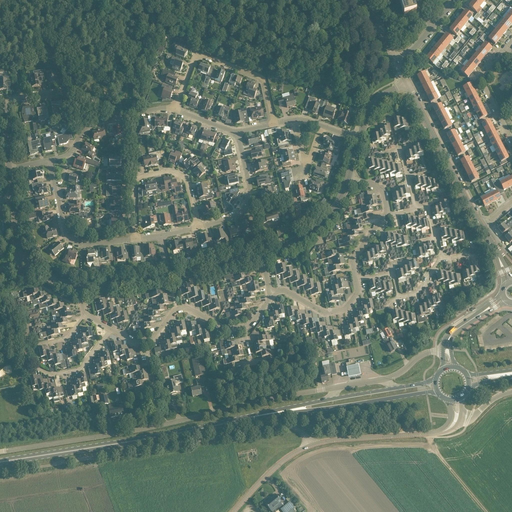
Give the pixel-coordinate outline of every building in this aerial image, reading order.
[(399,0),(404,15),(417,12),(416,11),(415,12),(411,0),(399,0)] [(474,0),(473,2),(480,7),(482,9),(486,5),(484,3),(480,0),(474,0)] [(476,12),(480,7),(473,2),(469,7),(476,12)] [(466,10),(462,15),(469,21),(473,16),(470,14),(466,10)] [(458,20),(465,26),(469,21),(462,15),(458,20)] [(507,30),(511,25),(504,19),(500,24),(507,30)] [(458,20),(453,25),(460,31),(465,26),(458,20)] [(500,24),(496,29),(503,35),(507,30),(500,24)] [(460,31),(453,25),(449,30),(453,33),(456,36),(460,31)] [(499,40),(503,35),(496,29),(492,34),(499,40)] [(491,33),(490,32),(488,35),(490,37),(488,39),(495,45),(499,40),(492,34),(491,33)] [(453,40),(450,37),(446,34),(442,39),(449,45),(453,40)] [(442,39),(438,44),(445,50),(449,45),(442,39)] [(184,51),(185,47),(187,46),(188,44),(178,40),(177,43),(175,49),(177,49),(176,52),(177,52),(176,55),(184,59),(185,57),(186,57),(188,52),(184,51)] [(492,49),(488,45),(485,43),(481,48),(488,53),(492,49)] [(434,49),(441,54),(445,50),(438,44),(434,49)] [(488,53),(481,48),(479,46),(475,51),(477,53),(484,58),(488,53)] [(434,49),(430,53),(437,59),(441,54),(434,49)] [(430,62),(433,64),(437,59),(430,53),(426,58),(430,62)] [(484,58),(477,53),(473,57),(480,63),(484,58)] [(476,68),(480,63),(473,57),(469,62),(476,68)] [(176,59),(172,58),(171,61),(174,63),(172,69),(180,72),(183,64),(175,61),(176,59)] [(463,65),(465,67),(472,73),(476,68),(469,62),(466,60),(463,65)] [(211,78),(213,72),(209,70),(210,68),(201,64),(200,67),(198,71),(207,75),(203,88),(207,89),(211,78)] [(472,73),(465,67),(461,72),(468,78),(472,73)] [(31,81),(28,82),(28,87),(32,86),(32,87),(39,86),(39,83),(41,83),(44,82),(45,82),(43,75),(43,71),(39,71),(39,73),(34,74),(34,76),(30,77),(31,81)] [(175,86),(178,78),(173,77),(175,73),(168,71),(166,78),(166,79),(167,79),(166,82),(175,86)] [(213,72),(211,78),(215,80),(221,83),(224,75),(225,74),(224,73),(219,71),(218,71),(217,73),(213,72)] [(427,78),(425,72),(417,76),(420,82),(427,78)] [(53,74),(47,75),(49,84),(56,83),(55,82),(60,81),(58,73),(53,74)] [(232,76),(230,82),(226,81),(222,92),(224,92),(226,93),(229,84),(235,86),(236,84),(240,85),(242,79),(238,78),(236,77),(234,77),(232,76)] [(2,77),(2,80),(0,80),(0,90),(7,90),(7,88),(10,88),(10,83),(9,77),(2,77)] [(420,82),(423,87),(430,83),(427,78),(420,82)] [(254,98),(257,92),(253,91),(255,84),(249,82),(246,90),(249,92),(247,96),(254,98)] [(423,87),(425,92),(433,89),(436,87),(433,82),(430,83),(423,87)] [(172,88),(163,84),(161,88),(165,89),(161,98),(166,99),(167,98),(170,99),(173,92),(171,91),(172,88)] [(471,84),(466,86),(463,88),(466,93),(473,89),(471,84)] [(436,94),(433,89),(425,92),(428,98),(436,94)] [(476,95),(473,89),(466,93),(469,98),(476,95)] [(192,100),(189,106),(196,109),(198,104),(199,100),(196,99),(197,95),(190,92),(188,99),(192,100)] [(438,99),(439,99),(439,98),(441,97),(439,92),(436,94),(428,98),(431,103),(438,99)] [(439,99),(441,102),(451,96),(449,92),(445,94),(446,95),(441,97),(439,98),(439,99)] [(296,106),(293,96),(293,94),(289,95),(290,97),(283,99),(278,100),(280,106),(286,105),(287,108),(296,106)] [(469,98),(471,104),(479,100),(476,95),(469,98)] [(327,96),(324,103),(321,110),(325,111),(323,116),(327,118),(327,117),(333,119),(335,114),(334,114),(336,110),(327,106),(330,97),(327,96)] [(309,111),(317,114),(320,106),(315,104),(316,100),(310,97),(307,105),(311,106),(309,111)] [(209,113),(213,103),(205,100),(206,99),(202,98),(200,103),(204,104),(201,111),(209,113)] [(474,109),(482,105),(479,100),(471,104),(474,109)] [(62,102),(51,103),(54,119),(64,117),(64,114),(58,115),(57,108),(63,107),(62,102)] [(37,109),(39,121),(46,120),(46,119),(49,118),(48,111),(46,112),(45,104),(40,105),(41,109),(37,109)] [(436,113),(444,110),(441,104),(433,108),(436,113)] [(35,112),(31,113),(30,106),(29,107),(29,105),(25,106),(25,107),(23,108),(22,110),(23,113),(24,115),(24,118),(24,121),(29,121),(29,123),(33,122),(33,124),(37,124),(35,112)] [(484,111),(482,105),(474,109),(477,115),(484,111)] [(227,117),(230,108),(226,107),(226,108),(223,107),(222,109),(218,108),(215,116),(222,118),(223,116),(227,117)] [(259,118),(263,117),(261,108),(250,110),(252,120),(259,119),(259,118)] [(439,119),(449,113),(447,108),(444,110),(436,113),(439,119)] [(243,118),(247,117),(245,109),(240,110),(241,113),(233,114),(234,119),(235,119),(236,124),(244,122),(243,118)] [(487,116),(484,111),(477,115),(474,116),(476,121),(478,120),(478,121),(480,120),(487,116)] [(347,125),(351,115),(345,113),(344,113),(340,112),(338,119),(342,121),(341,123),(347,125)] [(439,119),(442,124),(449,120),(452,119),(450,113),(449,113),(439,119)] [(394,128),(394,131),(398,130),(400,129),(399,127),(400,127),(399,124),(401,123),(401,120),(400,118),(395,119),(396,122),(393,122),(394,128)] [(159,132),(161,132),(161,119),(155,119),(155,122),(151,122),(152,128),(152,131),(153,131),(154,130),(155,130),(155,129),(155,128),(158,128),(158,129),(159,129),(159,132)] [(168,119),(161,119),(161,132),(164,132),(164,129),(164,130),(165,128),(171,128),(172,122),(168,122),(168,119)] [(406,119),(401,120),(401,123),(399,124),(400,127),(399,127),(400,129),(405,128),(408,127),(408,124),(407,124),(406,119)] [(146,133),(150,132),(147,120),(140,121),(141,126),(138,127),(140,133),(145,132),(146,133)] [(444,130),(449,127),(452,126),(449,120),(442,124),(444,130)] [(176,121),(175,125),(173,129),(176,130),(175,134),(181,136),(184,130),(181,129),(183,123),(176,121)] [(489,121),(485,123),(482,124),(485,130),(492,126),(489,121)] [(67,144),(69,141),(68,137),(69,136),(71,135),(71,136),(72,136),(69,124),(64,125),(65,125),(65,126),(68,129),(66,132),(64,135),(57,137),(59,146),(67,144)] [(384,133),(386,139),(388,139),(387,136),(390,136),(389,132),(391,132),(389,124),(384,126),(385,128),(380,129),(381,131),(382,134),(384,133)] [(187,130),(186,133),(184,133),(182,136),(187,138),(188,134),(194,137),(195,133),(197,128),(189,125),(187,130)] [(114,127),(113,127),(114,132),(115,136),(118,136),(118,140),(119,143),(125,142),(125,138),(125,132),(121,133),(120,126),(116,127),(116,126),(114,126),(113,127),(114,127)] [(495,131),(492,126),(485,130),(487,135),(495,131)] [(94,140),(99,139),(106,138),(105,134),(104,129),(97,131),(97,132),(93,133),(94,140)] [(458,129),(456,130),(454,131),(447,135),(449,140),(457,136),(460,135),(458,129)] [(206,145),(210,134),(206,133),(207,131),(204,130),(203,134),(200,133),(197,139),(201,140),(204,141),(203,144),(206,145)] [(279,139),(277,140),(278,147),(289,145),(288,141),(291,141),(290,134),(287,134),(286,131),(278,132),(279,139)] [(376,132),(377,134),(377,137),(380,137),(381,142),(386,141),(386,139),(384,133),(382,134),(381,131),(376,132)] [(498,137),(495,131),(487,135),(490,141),(498,137)] [(210,133),(210,134),(206,145),(209,146),(210,142),(213,144),(216,145),(217,143),(219,139),(215,137),(217,134),(214,133),(214,135),(210,133)] [(55,140),(54,135),(54,134),(51,135),(51,137),(44,139),(44,141),(43,141),(45,152),(52,151),(51,147),(52,147),(53,146),(52,141),(55,140)] [(373,144),(381,142),(380,137),(377,137),(377,134),(372,135),(373,140),(372,140),(373,144)] [(263,146),(262,142),(261,136),(258,136),(248,138),(249,145),(254,144),(254,148),(263,146)] [(449,140),(452,145),(460,142),(457,136),(449,140)] [(500,142),(498,137),(490,141),(493,146),(500,142)] [(333,148),(337,149),(338,148),(339,143),(339,142),(336,141),(336,140),(331,138),(331,139),(326,138),(324,145),(327,146),(325,149),(332,151),(333,148)] [(40,142),(40,139),(38,140),(36,140),(36,141),(32,142),(31,141),(28,142),(30,152),(29,152),(29,153),(30,153),(31,155),(35,154),(39,153),(38,148),(41,147),(40,142)] [(225,150),(224,153),(225,156),(233,155),(231,145),(229,144),(230,143),(225,140),(223,142),(220,140),(216,148),(220,150),(221,148),(225,150)] [(452,145),(455,151),(463,147),(460,142),(452,145)] [(503,148),(500,142),(493,146),(489,148),(492,153),(496,152),(503,148)] [(89,153),(87,157),(92,160),(96,154),(92,152),(94,148),(86,143),(82,150),(89,153)] [(414,146),(414,149),(415,152),(418,151),(419,154),(423,153),(422,147),(419,148),(419,145),(414,146)] [(251,157),(252,158),(252,159),(262,157),(261,153),(263,153),(262,147),(255,149),(256,152),(251,153),(251,154),(251,155),(251,157)] [(466,152),(463,147),(455,151),(458,156),(466,152)] [(284,158),(294,156),(294,152),(293,153),(292,151),(289,152),(288,148),(279,150),(280,156),(283,155),(284,158)] [(496,152),(498,157),(506,153),(503,148),(496,152)] [(419,156),(419,154),(418,151),(415,152),(414,149),(410,150),(410,152),(411,155),(413,154),(414,157),(419,156)] [(160,151),(158,151),(154,152),(154,153),(149,154),(152,166),(155,166),(154,165),(158,165),(157,161),(159,161),(159,160),(164,159),(164,151),(160,152),(160,151)] [(180,161),(181,156),(182,154),(176,152),(175,155),(171,154),(168,162),(174,165),(176,160),(180,161)] [(323,163),(322,166),(326,167),(327,164),(331,165),(333,158),(331,157),(332,154),(325,152),(324,155),(321,154),(318,161),(323,163)] [(415,160),(414,157),(413,154),(411,155),(410,152),(405,153),(407,161),(415,160)] [(509,158),(506,153),(498,157),(501,162),(499,163),(501,166),(507,163),(507,162),(506,160),(509,159),(509,158)] [(110,156),(110,159),(110,166),(121,166),(121,160),(125,160),(125,154),(121,154),(121,157),(114,157),(114,156),(110,156)] [(152,166),(149,154),(149,157),(138,160),(140,166),(143,165),(143,166),(145,166),(145,167),(149,167),(152,166)] [(294,156),(284,158),(284,161),(282,162),(283,168),(291,166),(290,163),(295,162),(294,160),(295,160),(294,156)] [(190,167),(192,170),(197,165),(195,163),(198,160),(195,157),(192,160),(189,157),(182,164),(187,169),(189,166),(190,167)] [(460,161),(463,167),(471,163),(468,157),(460,161)] [(83,160),(79,159),(78,158),(78,159),(77,162),(75,161),(73,167),(78,169),(83,171),(84,169),(86,165),(85,164),(86,161),(90,163),(91,160),(85,158),(84,161),(83,160)] [(234,165),(235,165),(234,161),(229,162),(228,159),(218,161),(219,166),(224,165),(226,173),(235,171),(234,165)] [(376,164),(375,161),(375,159),(370,160),(371,163),(368,164),(369,169),(374,168),(373,165),(376,164)] [(263,168),(267,167),(265,161),(256,163),(257,166),(254,167),(255,173),(264,171),(263,168)] [(380,161),(375,161),(376,164),(373,165),(374,168),(374,171),(379,170),(379,166),(381,166),(381,163),(380,161)] [(203,170),(206,168),(201,163),(197,167),(199,169),(194,174),(199,179),(205,173),(203,170)] [(466,172),(474,168),(471,163),(463,167),(466,172)] [(328,175),(326,174),(327,173),(329,174),(331,169),(326,167),(322,166),(321,165),(320,169),(316,168),(314,175),(325,178),(327,179),(328,179),(329,176),(328,175)] [(401,165),(396,166),(397,170),(394,170),(395,173),(395,176),(403,174),(401,165)] [(466,172),(468,177),(476,173),(474,168),(466,172)] [(286,170),(279,172),(280,176),(281,175),(282,183),(284,182),(285,189),(289,188),(291,182),(289,173),(286,174),(286,170)] [(109,181),(121,181),(121,175),(119,175),(119,172),(117,172),(117,171),(107,171),(107,178),(107,181),(109,181)] [(36,173),(34,173),(32,174),(33,181),(44,178),(44,177),(43,174),(44,174),(44,173),(44,172),(43,172),(39,172),(36,172),(36,173)] [(69,181),(76,184),(79,185),(81,184),(82,181),(80,179),(82,174),(78,173),(77,176),(71,174),(69,181)] [(471,183),(476,181),(479,179),(476,173),(468,177),(471,183)] [(235,174),(230,175),(225,176),(225,180),(227,179),(229,186),(239,184),(238,179),(237,180),(236,177),(235,177),(235,174)] [(258,185),(260,186),(269,184),(269,185),(271,184),(270,180),(269,180),(268,175),(264,175),(264,178),(257,180),(258,185)] [(421,179),(422,179),(421,177),(416,178),(417,181),(414,181),(415,187),(420,186),(419,183),(422,182),(421,179)] [(166,191),(169,191),(172,190),(169,179),(164,180),(165,184),(161,185),(162,192),(166,191)] [(169,179),(172,190),(175,190),(175,193),(182,192),(180,185),(177,186),(177,184),(176,181),(170,182),(170,179),(169,179)] [(496,182),(495,182),(499,189),(502,187),(504,191),(509,188),(505,180),(500,183),(499,181),(496,182)] [(154,181),(150,182),(152,192),(155,191),(156,195),(162,193),(162,192),(161,185),(157,185),(156,181),(154,182),(154,181)] [(197,187),(198,193),(207,191),(206,187),(210,186),(209,181),(203,183),(204,185),(197,187)] [(322,188),(324,183),(318,181),(316,184),(311,182),(308,190),(314,192),(314,191),(318,192),(319,187),(322,188)] [(437,181),(432,182),(433,185),(430,185),(431,189),(430,189),(431,191),(439,189),(437,181)] [(142,197),(149,196),(149,197),(153,196),(152,192),(150,182),(146,183),(144,184),(145,189),(142,190),(142,197)] [(32,185),(33,188),(33,191),(35,191),(38,191),(39,195),(48,193),(46,185),(39,186),(38,183),(32,185)] [(112,196),(112,195),(117,195),(117,196),(121,196),(121,189),(117,189),(117,184),(106,185),(106,196),(112,196)] [(80,191),(79,186),(72,187),(72,191),(66,191),(66,199),(77,199),(77,195),(80,194),(80,191)] [(275,186),(271,187),(264,188),(265,192),(259,193),(260,197),(261,197),(262,200),(271,198),(270,193),(276,192),(275,186)] [(301,202),(303,202),(308,201),(307,193),(303,194),(302,186),(295,188),(297,198),(300,198),(301,202)] [(405,193),(405,196),(410,195),(409,189),(408,190),(407,187),(401,188),(401,190),(402,193),(405,193)] [(226,198),(227,199),(225,202),(233,207),(238,199),(236,198),(239,193),(238,189),(229,191),(229,193),(225,194),(226,198)] [(207,191),(198,193),(200,199),(206,197),(207,200),(213,199),(211,193),(213,192),(211,191),(210,191),(210,190),(207,191)] [(400,196),(401,199),(406,198),(405,196),(405,193),(402,193),(401,190),(396,191),(397,194),(398,197),(400,196)] [(491,194),(495,202),(501,199),(497,191),(491,194)] [(397,194),(392,195),(393,200),(396,199),(397,203),(402,202),(401,199),(400,196),(398,197),(397,194)] [(490,204),(495,202),(491,194),(486,197),(490,204)] [(360,201),(361,204),(377,201),(376,196),(370,198),(370,195),(360,197),(360,201)] [(45,200),(45,197),(35,199),(37,206),(39,205),(40,209),(49,207),(48,201),(45,202),(45,200)] [(484,207),(490,204),(486,197),(481,199),(484,207)] [(118,199),(113,199),(111,199),(111,204),(110,204),(110,208),(111,208),(111,211),(121,211),(121,204),(118,204),(118,199)] [(79,213),(83,213),(84,212),(84,205),(82,204),(81,205),(81,201),(73,202),(73,206),(70,206),(70,213),(75,213),(75,214),(79,213)] [(445,211),(449,210),(448,204),(447,204),(446,201),(440,203),(440,205),(441,205),(441,208),(444,207),(445,211)] [(211,211),(216,210),(214,202),(205,204),(206,208),(202,209),(203,216),(212,214),(211,211)] [(436,206),(436,208),(437,211),(440,211),(440,214),(441,216),(443,216),(442,213),(445,213),(445,211),(444,207),(441,208),(441,205),(440,205),(436,206)] [(182,211),(182,213),(178,214),(177,206),(172,207),(174,216),(176,216),(178,224),(182,223),(182,222),(188,221),(186,210),(182,211)] [(373,212),(372,207),(362,209),(357,210),(359,218),(362,217),(369,216),(368,213),(373,212)] [(300,222),(297,208),(292,209),(295,223),(300,222)] [(436,208),(431,209),(433,214),(434,214),(435,217),(441,216),(440,214),(440,211),(437,211),(436,208)] [(50,222),(50,221),(54,220),(52,213),(46,215),(45,212),(39,213),(40,218),(38,218),(39,223),(47,222),(50,222)] [(267,222),(272,220),(279,218),(278,216),(277,214),(277,212),(265,216),(267,222)] [(109,214),(109,220),(112,220),(112,227),(116,227),(116,225),(121,225),(121,218),(117,218),(117,214),(109,214)] [(164,226),(171,225),(169,215),(158,217),(160,223),(163,223),(164,226)] [(88,227),(87,220),(91,220),(91,216),(87,216),(76,217),(76,228),(88,227)] [(157,223),(156,217),(150,218),(150,219),(145,220),(146,224),(144,224),(145,229),(152,228),(152,226),(155,226),(154,223),(157,223)] [(406,227),(411,226),(410,222),(413,222),(412,219),(412,217),(405,218),(406,221),(404,221),(406,227)] [(346,224),(347,229),(362,226),(361,221),(356,222),(355,219),(350,220),(349,220),(350,223),(346,224)] [(425,230),(426,229),(429,229),(427,220),(422,221),(423,224),(420,225),(421,228),(421,230),(422,234),(426,233),(425,230)] [(256,229),(256,227),(254,222),(249,223),(249,221),(242,223),(244,231),(250,230),(250,231),(256,229)] [(497,229),(502,235),(504,233),(509,229),(510,231),(511,229),(511,228),(511,222),(509,225),(510,227),(507,229),(503,224),(497,229)] [(289,234),(286,223),(281,224),(279,224),(279,225),(275,226),(278,237),(289,234)] [(49,227),(44,228),(42,228),(43,234),(46,234),(46,235),(47,235),(48,239),(53,238),(53,237),(57,236),(56,229),(49,230),(49,227)] [(236,237),(237,239),(243,237),(242,234),(241,230),(237,230),(236,227),(228,229),(231,239),(236,237)] [(511,228),(511,229),(510,231),(509,229),(504,233),(502,235),(504,233),(507,236),(505,238),(510,243),(511,241),(511,228)] [(447,240),(446,238),(446,235),(449,234),(448,231),(447,229),(441,230),(442,233),(440,233),(442,241),(447,240)] [(225,245),(229,244),(226,232),(223,233),(222,230),(214,233),(216,241),(223,239),(225,245)] [(342,234),(343,239),(353,237),(359,236),(358,232),(358,231),(348,234),(348,233),(342,234)] [(459,236),(458,233),(458,231),(453,232),(454,235),(451,236),(451,239),(452,241),(457,240),(456,237),(459,236)] [(463,232),(458,233),(459,236),(456,237),(457,240),(457,243),(462,241),(461,238),(464,238),(463,232)] [(207,244),(208,247),(208,248),(213,246),(211,239),(208,240),(207,234),(200,236),(201,240),(200,240),(201,245),(207,244)] [(392,239),(392,236),(391,234),(386,235),(387,237),(384,238),(385,244),(390,243),(391,243),(390,239),(392,239)] [(338,240),(339,245),(340,248),(344,247),(345,247),(350,246),(349,243),(354,242),(353,237),(343,239),(338,240)] [(410,242),(408,242),(407,237),(402,238),(403,241),(400,242),(401,245),(401,247),(406,246),(411,245),(410,242)] [(192,242),(193,242),(192,239),(185,240),(187,249),(190,248),(191,252),(198,250),(197,244),(193,245),(192,242)] [(50,244),(44,249),(47,252),(50,250),(55,257),(64,249),(58,242),(52,247),(51,246),(50,244)] [(173,252),(174,255),(180,254),(179,250),(180,250),(184,249),(182,243),(178,244),(178,242),(171,243),(173,252)] [(428,249),(429,254),(431,254),(430,252),(433,251),(432,245),(429,246),(429,243),(424,244),(424,246),(425,246),(425,249),(428,249)] [(381,253),(382,255),(386,255),(386,252),(385,247),(382,247),(381,244),(376,245),(377,248),(378,251),(381,250),(381,253)] [(143,251),(144,254),(144,259),(148,259),(147,257),(151,256),(150,255),(154,255),(154,256),(156,256),(155,249),(154,249),(153,246),(146,246),(147,250),(143,251)] [(420,247),(420,250),(421,253),(424,252),(424,255),(429,254),(428,249),(425,249),(425,246),(424,246),(420,247)] [(132,259),(137,258),(141,258),(140,247),(134,248),(134,251),(131,251),(132,259)] [(376,253),(377,257),(381,256),(382,256),(382,255),(381,253),(381,250),(378,251),(377,248),(372,249),(372,251),(373,251),(373,254),(376,253)] [(128,259),(128,258),(127,253),(124,253),(123,249),(116,249),(117,258),(121,257),(121,260),(128,259)] [(72,260),(75,261),(77,257),(76,256),(78,252),(71,250),(70,252),(67,251),(62,262),(70,265),(72,260)] [(113,261),(113,260),(112,255),(109,255),(109,250),(104,251),(104,250),(101,251),(101,254),(98,254),(98,256),(99,259),(99,264),(107,263),(107,261),(113,261)] [(416,256),(417,256),(417,259),(420,258),(420,259),(425,257),(424,255),(424,252),(421,253),(420,250),(415,251),(416,256)] [(87,264),(93,264),(93,265),(94,266),(94,267),(98,270),(100,270),(100,266),(99,264),(99,259),(95,259),(95,251),(88,252),(88,256),(87,256),(88,260),(87,260),(87,264)] [(378,259),(377,257),(376,253),(373,254),(373,251),(372,251),(368,252),(368,254),(369,257),(372,256),(373,260),(378,259)] [(322,260),(328,259),(327,259),(337,257),(336,252),(331,253),(321,255),(322,260)] [(362,261),(364,267),(366,267),(366,264),(368,264),(368,263),(373,262),(373,260),(372,256),(369,257),(368,254),(363,255),(364,260),(362,261)] [(328,259),(328,264),(338,262),(344,260),(343,255),(337,257),(327,259),(328,259)] [(409,262),(410,264),(410,267),(413,267),(414,270),(419,269),(418,263),(415,264),(414,261),(409,262)] [(415,272),(414,270),(413,267),(410,267),(410,264),(405,265),(406,267),(406,270),(409,270),(410,273),(415,272)] [(286,270),(285,265),(274,267),(276,275),(282,274),(287,273),(286,270)] [(475,273),(476,277),(482,276),(481,272),(480,273),(479,267),(476,268),(476,265),(471,266),(471,268),(472,270),(474,270),(475,273)] [(329,268),(326,269),(324,269),(326,277),(330,276),(333,276),(336,275),(335,272),(340,271),(339,266),(329,268)] [(401,268),(401,271),(402,274),(405,273),(406,276),(406,278),(406,279),(411,278),(410,273),(409,270),(406,270),(406,267),(401,268)] [(471,277),(472,280),(476,279),(476,277),(475,273),(474,270),(472,270),(471,268),(466,269),(467,271),(467,274),(470,273),(471,277)] [(292,269),(286,270),(287,273),(282,274),(283,279),(289,278),(294,277),(293,274),(292,270),(292,269)] [(299,273),(298,269),(292,270),(293,274),(294,277),(289,278),(290,283),(296,282),(301,281),(300,278),(299,273)] [(398,280),(406,279),(406,278),(406,276),(405,273),(402,274),(401,271),(396,272),(398,280)] [(444,274),(444,271),(438,273),(438,276),(437,276),(438,282),(443,281),(442,277),(445,277),(444,274)] [(472,281),(472,280),(471,277),(470,273),(467,274),(467,271),(462,272),(464,283),(472,281)] [(449,273),(444,274),(445,277),(442,277),(443,281),(443,283),(448,282),(447,278),(450,278),(450,275),(449,273)] [(233,275),(224,277),(224,280),(225,280),(230,281),(231,284),(232,284),(236,283),(246,280),(245,275),(240,276),(239,274),(233,275)] [(460,275),(455,276),(455,279),(452,279),(453,283),(454,285),(460,284),(459,280),(461,280),(460,275)] [(301,281),(296,282),(297,287),(303,286),(307,285),(307,282),(306,277),(300,278),(301,281)] [(344,289),(349,288),(348,282),(347,278),(343,279),(343,280),(337,282),(338,287),(339,290),(344,289)] [(233,289),(236,288),(237,287),(243,286),(253,284),(252,284),(251,279),(246,280),(236,283),(232,284),(232,288),(233,289)] [(369,285),(370,290),(369,290),(370,293),(370,294),(375,293),(375,292),(375,289),(374,286),(377,286),(376,282),(377,282),(376,280),(371,281),(372,284),(369,285)] [(313,281),(307,282),(307,285),(303,286),(304,291),(310,290),(315,289),(314,286),(313,281)] [(244,291),(259,288),(258,283),(252,284),(253,284),(243,286),(244,291)] [(387,283),(382,284),(382,287),(379,287),(380,291),(380,293),(385,292),(385,288),(388,288),(387,285),(387,283)] [(392,284),(387,285),(388,288),(385,288),(385,292),(386,294),(391,293),(390,290),(393,289),(392,284)] [(187,294),(192,294),(191,290),(190,285),(184,286),(184,289),(180,290),(181,295),(187,294)] [(315,289),(310,290),(311,295),(321,293),(320,285),(314,286),(315,289)] [(332,288),(332,289),(333,293),(334,296),(339,295),(345,294),(344,289),(339,290),(338,287),(332,288)] [(244,291),(244,296),(255,293),(260,292),(259,288),(244,291)] [(197,289),(191,290),(192,294),(187,294),(188,299),(194,298),(194,299),(199,298),(198,294),(197,289)] [(326,295),(327,294),(329,303),(340,301),(339,295),(334,296),(333,293),(332,289),(325,290),(326,295)] [(27,298),(30,297),(39,295),(38,290),(23,293),(24,298),(27,298)] [(145,295),(146,300),(152,299),(162,297),(162,296),(161,292),(145,295)] [(30,297),(27,298),(28,302),(31,302),(33,301),(36,301),(36,300),(46,298),(45,293),(39,295),(30,297)] [(199,298),(194,299),(195,303),(201,302),(206,301),(205,298),(204,293),(198,294),(199,298)] [(256,298),(255,293),(244,296),(239,297),(240,301),(240,302),(250,299),(256,298)] [(152,299),(153,303),(168,300),(167,295),(162,296),(162,297),(152,299)] [(433,296),(433,299),(434,299),(434,302),(437,301),(438,305),(442,304),(442,303),(441,298),(440,298),(439,295),(433,296)] [(51,297),(46,298),(36,300),(36,301),(33,301),(34,306),(39,305),(42,304),(52,302),(51,297)] [(211,297),(205,298),(206,301),(201,302),(202,307),(208,306),(213,305),(212,302),(211,297)] [(99,299),(100,302),(95,303),(97,312),(103,311),(107,310),(107,306),(106,301),(105,301),(105,298),(99,299)] [(235,303),(236,307),(246,305),(251,304),(250,299),(240,302),(240,301),(235,303)] [(429,300),(429,302),(430,302),(430,305),(433,304),(434,308),(438,307),(438,305),(437,301),(434,302),(434,299),(433,299),(429,300)] [(169,305),(168,300),(153,303),(154,308),(164,306),(169,305)] [(218,300),(212,302),(213,305),(208,306),(209,311),(220,309),(218,300)] [(42,304),(39,305),(40,310),(49,308),(48,308),(58,306),(58,305),(57,301),(52,302),(42,304)] [(361,303),(362,308),(367,307),(368,311),(368,310),(374,309),(372,301),(361,303)] [(424,303),(425,305),(425,308),(428,307),(429,311),(434,310),(434,308),(433,304),(430,305),(430,302),(429,302),(424,303)] [(49,313),(51,312),(55,311),(65,309),(64,304),(58,305),(58,306),(48,308),(49,308),(49,313)] [(113,305),(107,306),(107,310),(103,311),(104,316),(110,314),(114,314),(114,310),(113,307),(113,305)] [(119,305),(113,307),(114,310),(114,314),(110,314),(111,320),(117,318),(121,318),(120,314),(121,314),(120,309),(119,305)] [(247,310),(246,305),(236,307),(231,308),(231,313),(241,311),(247,310)] [(425,308),(425,305),(420,306),(420,308),(421,311),(424,311),(425,314),(425,316),(430,315),(429,313),(430,313),(429,311),(428,307),(425,308)] [(154,308),(148,309),(149,314),(159,312),(165,311),(164,306),(154,308)] [(272,308),(274,314),(278,313),(279,316),(279,319),(285,318),(285,315),(283,306),(272,308)] [(290,321),(296,320),(295,317),(295,314),(299,313),(299,312),(298,307),(288,309),(290,318),(290,321)] [(369,316),(368,310),(368,311),(367,307),(362,308),(357,309),(358,314),(358,315),(362,314),(363,317),(369,316)] [(55,311),(56,316),(71,313),(70,308),(65,309),(55,311)] [(420,317),(425,316),(425,314),(424,311),(421,311),(420,308),(416,309),(417,314),(420,314),(420,317)] [(231,313),(226,314),(227,319),(228,319),(229,322),(238,320),(237,317),(242,316),(241,311),(231,313)] [(301,330),(304,329),(302,321),(303,321),(302,318),(306,317),(306,316),(305,311),(299,312),(299,313),(295,314),(295,317),(296,320),(296,322),(297,325),(300,325),(301,330)] [(392,315),(393,320),(393,321),(398,320),(397,316),(400,316),(399,313),(399,311),(394,312),(395,314),(392,315)] [(149,314),(144,315),(145,320),(155,318),(160,317),(159,312),(149,314)] [(397,316),(398,320),(399,324),(403,323),(402,318),(405,317),(405,314),(404,312),(399,313),(400,316),(397,316)] [(121,318),(117,318),(118,324),(128,321),(127,313),(121,314),(120,314),(121,318)] [(268,315),(269,320),(273,319),(274,323),(280,322),(279,319),(279,316),(278,313),(274,314),(268,315)] [(409,313),(405,314),(405,317),(402,318),(403,323),(408,322),(408,319),(411,318),(410,315),(409,313)] [(365,326),(364,322),(363,317),(362,314),(358,315),(358,314),(352,316),(353,321),(358,320),(358,323),(359,327),(365,326)] [(303,321),(302,321),(304,329),(305,329),(310,328),(309,325),(309,322),(313,321),(313,320),(312,315),(306,316),(306,317),(302,318),(303,321)] [(269,329),(274,328),(275,328),(274,323),(273,319),(269,320),(263,321),(264,327),(268,326),(269,329)] [(319,319),(313,320),(313,321),(309,322),(309,325),(310,328),(310,330),(316,329),(316,326),(320,325),(320,324),(319,319)] [(354,330),(360,329),(359,327),(358,323),(358,320),(353,321),(347,322),(348,327),(353,327),(354,330)] [(180,332),(186,331),(184,322),(174,325),(175,330),(179,329),(180,332)] [(190,333),(196,332),(195,329),(200,328),(200,327),(198,322),(188,324),(190,333)] [(316,329),(317,334),(323,333),(324,333),(323,329),(327,329),(327,328),(326,323),(320,324),(320,325),(316,326),(316,329)] [(140,331),(140,334),(147,332),(146,330),(151,328),(150,324),(140,326),(135,327),(136,332),(140,331)] [(205,326),(200,327),(200,328),(195,329),(196,332),(197,337),(203,336),(202,333),(207,332),(206,331),(205,326)] [(333,327),(327,328),(327,329),(323,329),(324,333),(323,333),(324,338),(330,337),(330,333),(334,332),(333,327)] [(343,334),(344,334),(344,337),(349,336),(355,335),(354,330),(353,327),(348,327),(342,328),(343,334)] [(80,331),(81,336),(86,335),(87,338),(93,337),(91,329),(80,331)] [(169,331),(170,336),(175,336),(176,339),(176,342),(182,340),(180,332),(179,329),(175,330),(169,331)] [(397,349),(391,339),(392,338),(391,336),(387,329),(382,332),(383,333),(380,334),(384,342),(384,343),(386,346),(388,350),(389,349),(391,353),(397,349)] [(48,332),(42,333),(43,338),(47,338),(48,341),(54,339),(53,336),(59,335),(58,330),(48,333),(48,332)] [(212,330),(206,331),(207,332),(202,333),(203,336),(204,341),(210,340),(209,336),(214,335),(212,330)] [(330,337),(331,342),(342,340),(340,331),(334,332),(330,333),(330,337)] [(269,333),(268,333),(263,334),(264,337),(258,338),(259,343),(269,341),(270,341),(273,341),(275,340),(274,335),(270,336),(269,333)] [(82,345),(83,348),(88,347),(87,344),(88,344),(87,338),(86,335),(81,336),(76,337),(77,342),(77,343),(81,342),(82,345)] [(170,345),(171,345),(177,344),(176,342),(176,339),(175,336),(170,336),(164,337),(165,343),(170,342),(170,345)] [(219,343),(220,347),(221,351),(223,351),(227,350),(237,348),(236,343),(230,344),(230,341),(224,342),(223,342),(219,343)] [(255,349),(273,345),(274,345),(273,341),(270,341),(269,341),(259,343),(254,344),(255,349)] [(71,344),(72,349),(76,348),(77,351),(83,350),(83,349),(83,348),(82,345),(81,342),(77,343),(77,342),(71,344)] [(119,355),(119,352),(118,349),(123,348),(123,347),(122,342),(111,344),(114,356),(119,355)] [(172,350),(171,345),(170,345),(170,342),(165,343),(159,344),(161,352),(166,351),(172,350)] [(256,354),(261,353),(271,351),(271,350),(274,350),(273,345),(255,349),(256,354)] [(129,346),(123,347),(123,348),(118,349),(119,352),(119,355),(120,357),(126,356),(125,353),(130,352),(130,351),(129,346)] [(227,350),(223,351),(224,355),(225,355),(228,355),(243,352),(242,346),(237,348),(227,350)] [(51,352),(50,347),(39,349),(41,358),(47,357),(47,356),(46,353),(51,352)] [(78,356),(77,351),(76,348),(72,349),(66,350),(68,359),(72,358),(78,356)] [(277,349),(274,350),(271,350),(271,351),(261,353),(262,357),(268,356),(268,360),(275,358),(274,355),(278,354),(277,349)] [(136,350),(130,351),(130,352),(125,353),(126,356),(127,361),(133,360),(132,356),(137,355),(136,350)] [(57,351),(51,352),(46,353),(47,356),(47,357),(48,362),(54,360),(53,357),(58,356),(57,351)] [(243,352),(228,355),(225,355),(226,360),(229,359),(239,357),(244,356),(243,352)] [(98,355),(99,360),(104,359),(105,363),(106,366),(108,366),(107,362),(111,361),(109,353),(98,355)] [(64,355),(58,356),(53,357),(54,360),(55,366),(61,364),(61,367),(63,369),(67,368),(65,362),(64,360),(65,360),(64,355)] [(228,364),(229,368),(235,367),(234,363),(240,362),(239,357),(229,359),(226,360),(223,360),(224,365),(228,364)] [(196,377),(206,375),(202,358),(192,360),(196,377)] [(93,361),(94,367),(95,367),(99,366),(99,369),(100,369),(106,368),(106,366),(105,363),(104,359),(99,360),(93,361)] [(320,376),(322,384),(329,382),(327,375),(331,375),(332,375),(337,374),(335,363),(329,364),(329,361),(322,362),(323,366),(323,369),(322,369),(323,376),(320,376)] [(126,375),(131,374),(141,372),(140,367),(135,368),(134,365),(128,367),(129,369),(125,370),(126,375)] [(89,368),(90,373),(90,377),(96,376),(95,375),(101,374),(100,369),(99,369),(99,366),(95,367),(94,367),(89,368)] [(359,366),(347,369),(349,380),(361,377),(359,366)] [(131,374),(132,379),(148,376),(147,371),(141,372),(131,374)] [(82,384),(82,388),(86,388),(85,384),(88,383),(86,374),(75,377),(76,382),(81,381),(81,384),(82,384)] [(169,394),(170,394),(172,394),(172,395),(176,394),(176,393),(179,392),(178,387),(176,388),(175,385),(177,384),(183,383),(181,375),(173,377),(174,381),(166,383),(169,394)] [(32,383),(33,387),(33,390),(39,389),(38,386),(39,386),(38,382),(42,381),(41,376),(31,378),(32,383)] [(48,380),(42,381),(38,382),(39,386),(38,386),(39,389),(40,391),(45,390),(46,390),(45,386),(49,385),(48,380)] [(70,383),(71,388),(76,387),(76,391),(77,391),(77,394),(83,393),(82,388),(82,384),(81,384),(81,381),(76,382),(70,383)] [(133,392),(140,390),(139,387),(144,386),(143,381),(133,384),(133,383),(128,384),(129,390),(133,389),(133,392)] [(203,381),(197,382),(198,388),(191,390),(192,392),(193,397),(202,395),(200,388),(205,387),(203,381)] [(47,398),(53,397),(52,393),(52,390),(56,389),(55,384),(49,385),(45,386),(46,390),(45,390),(47,398)] [(78,396),(77,394),(77,391),(76,391),(76,387),(71,388),(66,389),(67,395),(71,394),(71,397),(78,396)] [(52,393),(53,397),(53,399),(54,403),(60,401),(59,397),(64,396),(63,393),(62,388),(56,389),(52,390),(52,393)] [(109,404),(107,395),(101,396),(102,405),(109,404)] [(111,418),(118,416),(120,416),(124,415),(124,413),(123,410),(122,407),(122,403),(108,406),(109,410),(110,413),(111,418)] [(274,511),(277,510),(275,508),(277,506),(282,511),(290,511),(295,509),(289,502),(284,507),(280,503),(282,502),(280,500),(276,496),(270,501),(269,500),(265,504),(268,508),(271,511),(274,511)]
